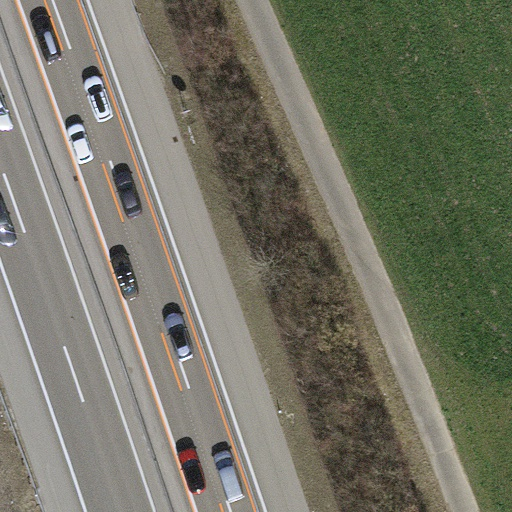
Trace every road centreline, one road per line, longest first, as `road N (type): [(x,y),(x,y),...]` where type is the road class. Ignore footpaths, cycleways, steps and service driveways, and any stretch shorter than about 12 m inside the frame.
road 1 (track): [(440,511),(236,0)]
road 2 (motorway): [(233,511),(55,0)]
road 3 (motorway): [(0,161),(122,511)]
